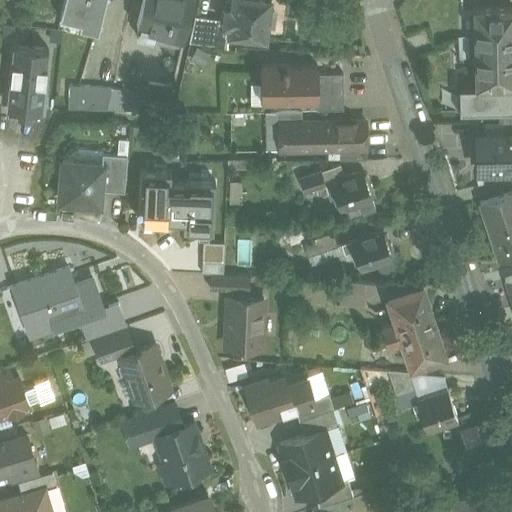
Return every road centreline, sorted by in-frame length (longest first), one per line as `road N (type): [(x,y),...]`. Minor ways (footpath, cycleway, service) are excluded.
road 1 (residential): [(374,0),(511,420)]
road 2 (residential): [(267,511),(171,288),(148,258),(81,226),(0,226)]
